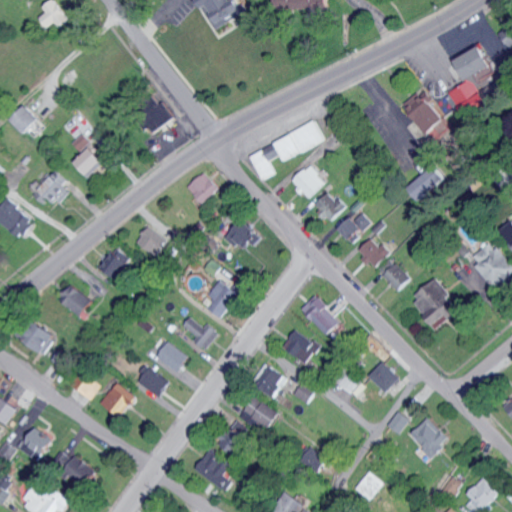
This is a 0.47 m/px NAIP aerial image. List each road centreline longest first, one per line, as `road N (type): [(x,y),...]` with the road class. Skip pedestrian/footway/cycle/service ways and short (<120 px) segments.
road 1 (tertiary): [(485,0),(215,140),(143,190),(0,313)]
road 2 (residential): [(511,453),(230,168),(215,140)]
road 3 (residential): [(128,511),(311,251)]
road 4 (residential): [(212,511),(0,352)]
road 5 (residential): [(215,140),(110,0)]
